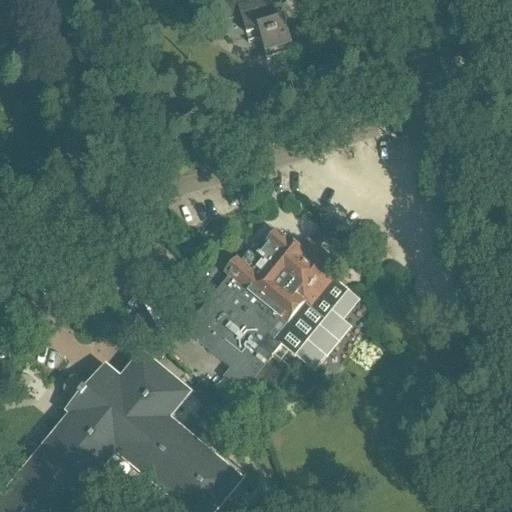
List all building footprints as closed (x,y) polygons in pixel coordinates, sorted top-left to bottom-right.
[(249,0),(221,0),(228,23),(241,19),(249,45),(261,41),(267,61),(294,53),(282,14),(276,16),(272,1),(252,7),(249,0)] [(166,31),(161,12),(146,16),(150,34),(166,31)] [(0,51),(9,48),(0,24),(0,51)] [(185,333),(231,371),(225,379),(244,395),(283,348),(296,358),(349,294),(333,281),(334,281),(323,272),(332,261),(331,260),(330,261),(314,247),(314,246),(309,242),(299,253),(277,235),(266,248),(268,250),(259,261),(250,254),(242,264),(238,261),(225,277),(228,279),(185,333)] [(0,492),(0,511),(67,511),(86,489),(94,495),(111,474),(134,493),(147,478),(158,486),(151,494),(172,511),(216,511),(246,476),(233,465),(199,437),(192,445),(166,423),(187,397),(143,361),(122,386),(110,376),(102,385),(99,383),(95,383),(94,385),(88,380),(86,379),(83,378),(81,377),(78,377),(76,377),(74,377),(71,378),(69,380),(67,381),(66,383),(64,385),(63,388),(63,390),(63,393),(63,395),(64,397),(65,400),(67,402),(69,403),(72,406),(56,425),(37,448),(45,454),(36,465),(26,477),(18,471),(0,492)]
